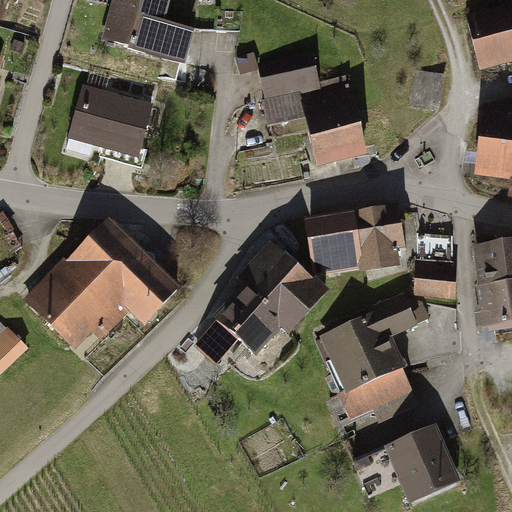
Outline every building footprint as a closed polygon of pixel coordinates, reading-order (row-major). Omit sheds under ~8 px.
[(125,0),(122,11),(163,23),(169,0),(125,0)] [(511,1),(467,14),(481,67),(511,59),(511,1)] [(192,31),(163,23),(122,11),(121,15),(114,13),(107,39),(131,46),(130,49),(183,64),(192,31)] [(240,58),(243,77),(261,75),(258,55),(240,58)] [(264,103),(269,127),(308,119),(317,159),(336,155),(337,155),(365,149),(351,84),(321,91),(313,56),(261,67),(269,102),(264,103)] [(440,111),(445,76),(415,71),(410,106),(440,111)] [(85,89),(71,138),(106,148),(108,142),(141,151),(153,108),(85,89)] [(511,116),(486,113),(480,171),(511,175),(511,116)] [(397,212),(312,225),(319,272),(336,270),(337,279),(368,274),(365,249),(373,248),(376,267),(398,263),(397,254),(403,253),(397,212)] [(98,234),(29,304),(68,342),(90,320),(100,330),(128,301),(149,322),(179,292),(127,241),(116,251),(98,234)] [(419,235),(419,260),(452,264),(452,239),(419,235)] [(511,241),(481,244),(487,284),(511,280),(511,241)] [(281,254),(199,346),(219,363),(240,340),(254,353),(282,321),(294,332),(327,294),(281,254)] [(452,298),(452,264),(419,260),(417,293),(452,298)] [(511,322),(511,280),(487,284),(484,285),(488,313),(480,314),(482,327),(511,322)] [(411,301),(390,310),(400,328),(410,324),(412,328),(422,323),(411,301)] [(326,338),(338,364),(389,338),(383,326),(391,322),(386,310),(326,338)] [(0,372),(1,373),(25,350),(7,331),(0,337),(0,372)] [(396,352),(389,338),(338,364),(351,390),(401,370),(393,353),(396,352)] [(404,369),(401,370),(351,390),(332,399),(343,424),(383,405),(386,410),(415,396),(404,369)] [(390,450),(356,465),(371,499),(405,484),(411,500),(458,480),(436,429),(389,449),(390,450)]
